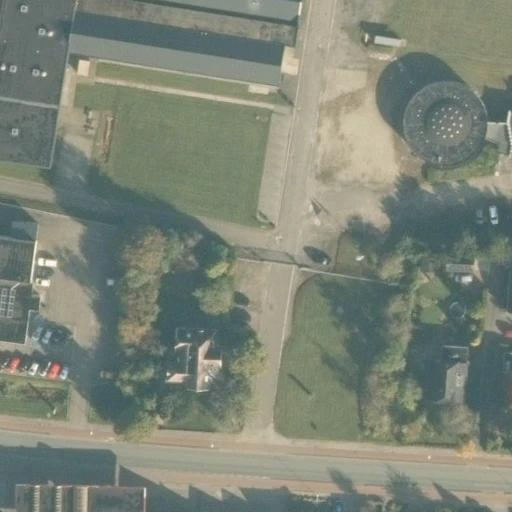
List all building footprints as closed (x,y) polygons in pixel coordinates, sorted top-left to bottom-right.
[(77,0),(0,0),(0,156),(51,165),(61,105),(69,51),(77,0)] [(77,0),(69,51),(279,83),(285,43),(296,45),(296,41),(302,0),(77,0)] [(78,74),(88,75),(90,61),(80,59),(78,74)] [(511,150),(511,144),(509,123),(489,123),(488,120),(488,117),(486,110),(484,105),(482,100),(478,95),(473,91),(468,88),(463,85),(456,82),(450,82),(444,82),(439,82),(434,84),(428,86),(423,89),(419,93),(415,98),(411,103),(408,110),(406,117),(405,123),(406,128),(407,132),(408,139),(411,144),(414,148),(417,152),(421,156),(427,159),(433,162),(440,164),(446,165),(450,164),(454,164),(459,163),(462,162),(466,159),(471,157),(476,153),(481,146),(486,138),(497,145),(497,147),(496,153),(511,155),(511,150)] [(0,337),(24,341),(28,306),(35,307),(38,304),(39,295),(30,294),(37,240),(0,235),(0,337)] [(198,267),(209,267),(209,259),(198,259),(193,254),(184,254),(180,258),(171,258),(171,267),(180,266),(184,271),(194,271),(198,267)] [(446,254),(446,271),(474,271),(474,254),(446,254)] [(438,257),(421,256),(421,271),(438,272),(438,257)] [(209,381),(219,381),(220,349),(216,349),(217,328),(180,327),(179,347),(164,346),(163,364),(169,364),(168,379),(190,380),(189,382),(192,382),(192,386),(206,386),(206,382),(209,383),(209,381)] [(469,347),(443,345),(442,361),(433,361),(430,399),(433,400),(433,401),(442,402),(443,400),(463,401),(464,379),(467,379),(469,347)] [(503,371),(502,371),(500,405),(511,405),(511,352),(505,352),(503,371)] [(77,511),(78,483),(17,481),(15,511),(77,511)] [(145,511),(146,484),(84,483),(84,511),(145,511)]
